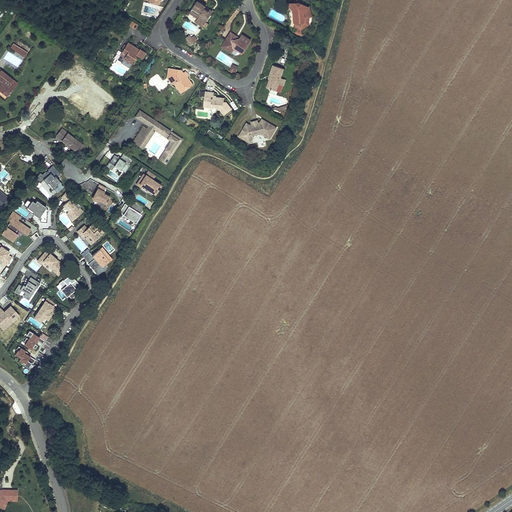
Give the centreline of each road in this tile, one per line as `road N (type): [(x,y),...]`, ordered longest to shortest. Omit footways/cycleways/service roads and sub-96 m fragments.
road 1 (residential): [(19,393),(90,286),(60,243),(43,239),(0,295)]
road 2 (residential): [(248,0),(264,39),(253,75),(238,83),(167,41),(164,23),(178,0)]
road 3 (residential): [(19,393),(63,511)]
